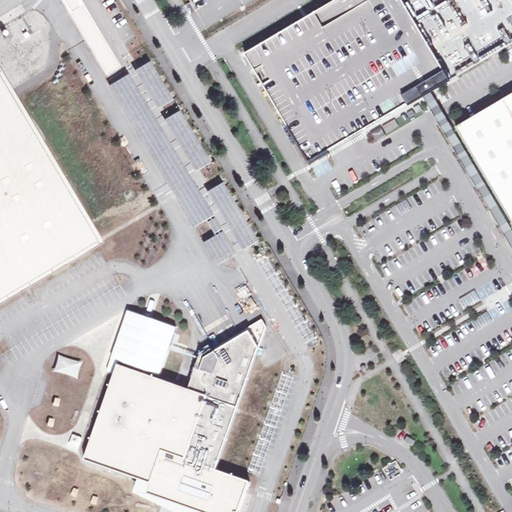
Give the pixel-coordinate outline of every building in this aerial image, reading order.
[(78,3),(76,0),(62,0),(68,9),(70,7),(78,3)] [(329,153),(422,98),(432,92),(451,81),(402,0),(336,0),(315,13),(324,28),(255,69),(289,127),(287,128),(310,165),(329,154),(329,153)] [(113,62),(78,3),(70,7),(106,67),(113,62)] [(245,54),(255,69),(324,28),(315,13),(245,54)] [(0,287),(96,233),(0,77),(0,287)] [(511,228),(453,129),(432,92),(422,98),(511,248),(511,228)] [(511,94),(453,129),(511,228),(511,94)] [(327,160),(312,167),(316,177),(331,170),(327,160)] [(407,199),(396,206),(401,214),(412,208),(407,199)] [(476,292),(460,301),(465,309),(481,300),(476,292)] [(492,320),(487,311),(471,321),(476,330),(492,320)] [(114,361),(83,459),(137,475),(133,488),(182,511),(234,511),(245,478),(214,465),(264,324),(259,317),(198,355),(184,386),(114,361)] [(57,355),(52,371),(77,377),(81,361),(57,355)] [(413,438),(405,433),(402,438),(411,443),(413,438)]
